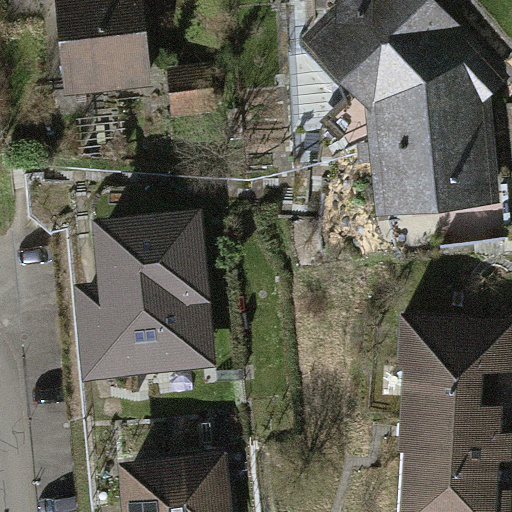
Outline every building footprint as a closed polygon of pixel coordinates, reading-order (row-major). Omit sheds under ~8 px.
[(108,81),(147,77),(139,0),(60,0),(67,67),(106,63),(108,81)] [(388,204),(488,195),(479,92),(498,75),(428,0),(343,0),(344,11),(318,35),(378,100),(388,204)] [(207,68),(174,71),(178,108),(210,105),(207,68)] [(105,343),(106,361),(203,354),(193,218),(107,225),(112,288),(89,290),(93,344),(105,343)] [(511,319),(405,312),(402,357),(410,358),(407,419),(409,419),(409,426),(419,436),(415,501),(401,511),(509,511),(510,491),(495,490),(501,406),(476,405),(478,363),(511,365),(511,319)] [(221,511),(217,461),(131,468),(134,511),(221,511)]
